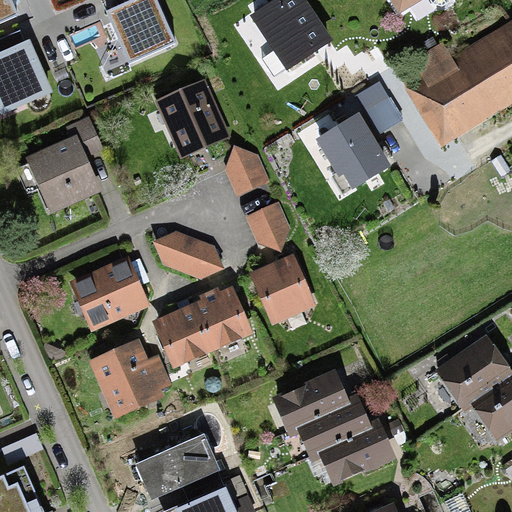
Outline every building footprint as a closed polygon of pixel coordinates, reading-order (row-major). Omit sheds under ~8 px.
[(0,0),(0,23),(17,16),(10,0),(0,0)] [(111,0),(116,9),(106,13),(129,64),(175,44),(155,0),(111,0)] [(442,45),(413,62),(424,78),(408,88),(436,135),(511,88),(511,23),(452,61),(442,45)] [(0,56),(0,102),(4,112),(49,92),(28,44),(0,56)] [(183,152),(223,135),(202,87),(162,104),(183,152)] [(357,119),(321,141),(341,172),(345,170),(354,185),(385,165),(357,119)] [(52,208),(96,188),(82,156),(100,148),(88,121),(69,129),(75,142),(31,162),(52,208)] [(238,193),(266,181),(255,157),(235,149),(228,169),(238,193)] [(260,242),(279,249),(287,229),(277,205),(249,217),(260,242)] [(212,249),(175,234),(156,243),(164,263),(202,277),(221,268),(212,249)] [(77,285),(94,325),(142,304),(125,264),(77,285)] [(293,264),(256,280),(272,316),(309,300),(293,264)] [(248,332),(232,296),(213,304),(196,312),(178,320),(159,328),(175,364),(212,348),(248,332)] [(511,374),(509,376),(501,364),(485,341),(442,371),(464,408),(474,401),(498,436),(511,426),(511,374)] [(103,381),(117,412),(157,394),(155,390),(167,384),(160,369),(148,374),(136,346),(109,358),(117,374),(103,381)] [(333,377),(278,401),(283,411),(289,414),(293,423),(296,428),(305,424),(316,449),(318,453),(327,449),(333,463),(330,469),(335,480),(365,467),(390,456),(377,426),(368,430),(355,402),(346,406),(333,377)] [(143,463),(157,495),(201,476),(203,481),(219,474),(203,437),(143,463)] [(43,511),(24,467),(0,477),(0,511),(43,511)] [(168,511),(235,511),(223,482),(207,489),(209,494),(168,511)]
